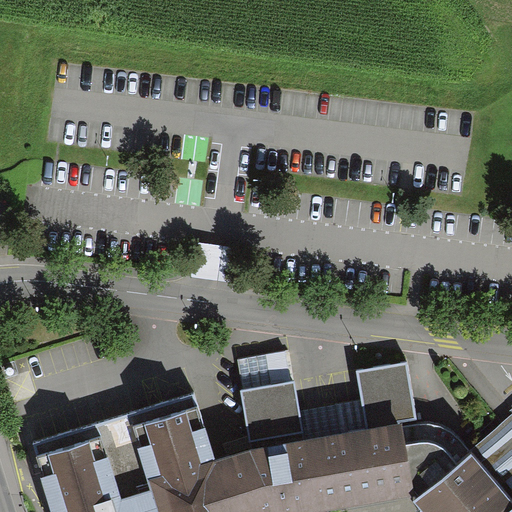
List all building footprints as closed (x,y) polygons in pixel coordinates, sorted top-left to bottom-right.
[(235,243),(193,237),(188,271),(230,277),(235,243)] [(238,354),(242,380),(290,373),(286,346),(238,354)] [(261,511),(281,507),(411,482),(414,485),(467,437),(457,426),(445,417),(429,413),(418,414),(408,354),(356,361),(362,396),(336,400),(339,417),(304,423),(301,407),(295,372),(290,373),(242,380),(241,380),(250,434),(213,443),(195,385),(33,435),(55,511),(261,511)] [(339,417),(336,400),(301,407),(304,423),(339,417)] [(511,511),(511,409),(476,438),(471,434),(467,437),(414,485),(422,493),(416,497),(429,511),(511,511)]
